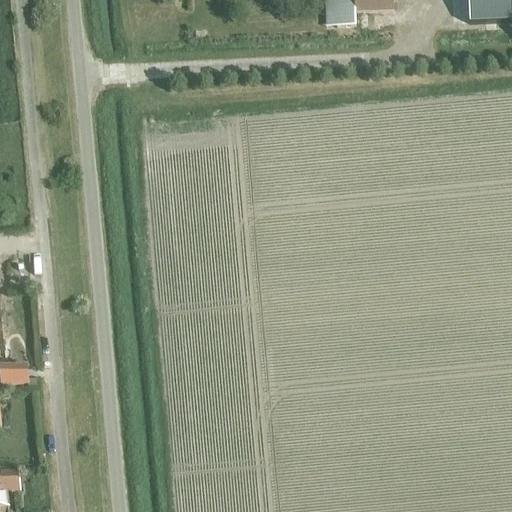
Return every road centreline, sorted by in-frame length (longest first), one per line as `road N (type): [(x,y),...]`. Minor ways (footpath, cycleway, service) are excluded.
road 1 (unclassified): [(67,511),(18,0)]
road 2 (unclassified): [(121,511),(74,0)]
